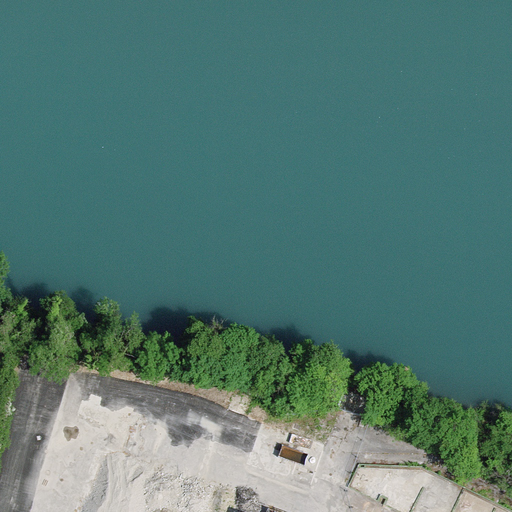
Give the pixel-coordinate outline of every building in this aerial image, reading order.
[(25,365),(14,431),(63,439),(75,374),(25,365)] [(196,428),(206,432),(214,410),(91,367),(87,378),(84,389),(136,407),(165,417),(196,428)] [(136,407),(84,389),(75,414),(110,426),(127,432),(136,407)] [(330,433),(263,409),(249,448),(245,458),(312,482),(321,458),(327,441),(329,436),(330,433)] [(196,428),(165,417),(160,432),(191,443),(196,428)] [(330,433),(329,436),(343,441),(347,431),(335,426),(333,426),(330,433)] [(340,446),(329,442),(323,458),(335,462),(340,446)] [(228,491),(104,448),(81,511),(239,511),(223,506),(228,491)]
